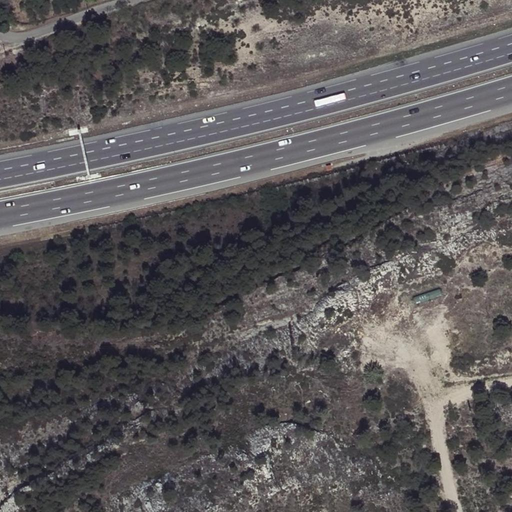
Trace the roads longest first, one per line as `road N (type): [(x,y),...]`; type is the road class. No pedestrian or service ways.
road 1 (motorway): [(0,215),(383,129),(511,89)]
road 2 (motorway): [(511,48),(207,131)]
road 3 (motorway): [(207,131),(0,179)]
road 4 (motorway): [(207,131),(0,167)]
road 5 (track): [(511,382),(466,390),(439,405),(434,419),(456,511)]
road 6 (unclassified): [(135,0),(20,40),(0,36)]
